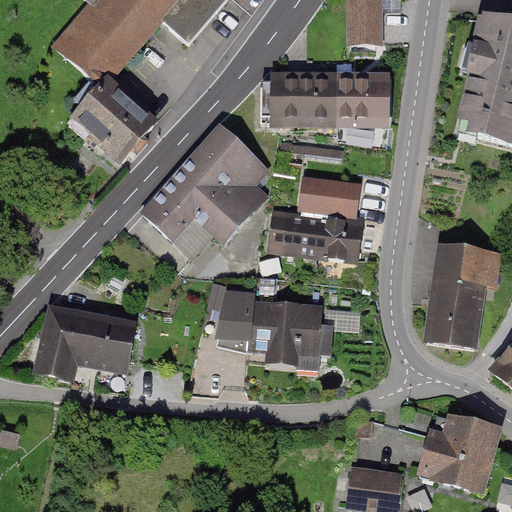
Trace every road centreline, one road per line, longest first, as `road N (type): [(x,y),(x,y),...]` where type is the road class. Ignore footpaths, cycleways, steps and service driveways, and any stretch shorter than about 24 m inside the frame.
road 1 (residential): [(511,423),(471,393),(419,373),(393,324),(429,0)]
road 2 (tertiary): [(0,339),(270,42),(297,0)]
